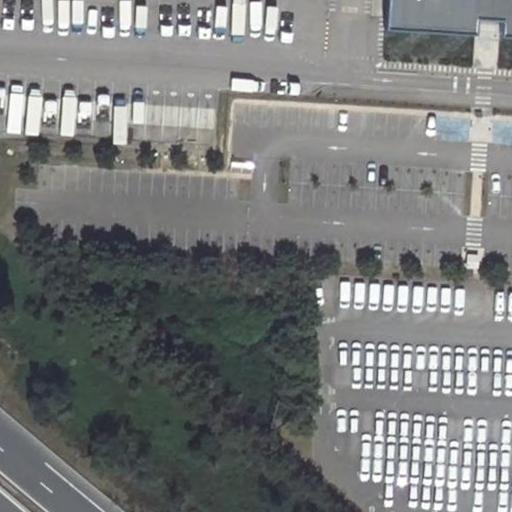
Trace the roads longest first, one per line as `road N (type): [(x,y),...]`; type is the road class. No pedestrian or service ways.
road 1 (unknown): [(332,406),(336,347),(360,327),(511,333)]
road 2 (unknown): [(332,406),(511,414)]
road 3 (unknown): [(332,406),(339,459),(392,511)]
